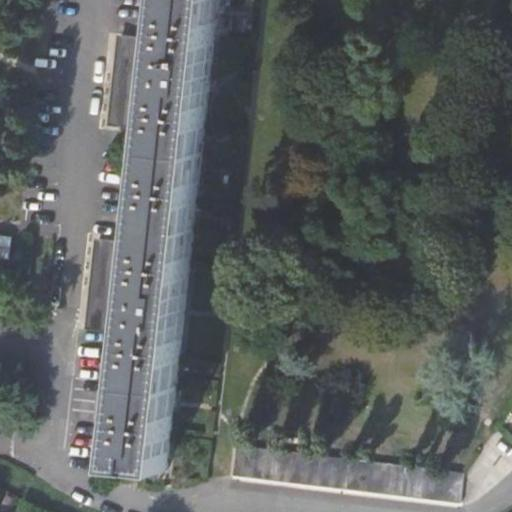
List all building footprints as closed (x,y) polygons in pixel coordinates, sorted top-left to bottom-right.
[(161,72),(159,87),(137,291),(136,304),(92,299),(89,324),(134,330),(119,468),(168,473),(211,91),(216,92),(217,82),(213,82),(221,0),(169,0),(164,48),(121,43),(118,67),(161,72)] [(136,84),(159,87),(161,72),(118,67),(111,126),(132,127),(136,84)] [(0,254),(15,255),(16,231),(0,230),(0,254)] [(92,299),(136,304),(137,291),(114,288),(119,243),(97,240),(92,299)] [(235,478),(462,503),(465,473),(238,447),(235,478)]
